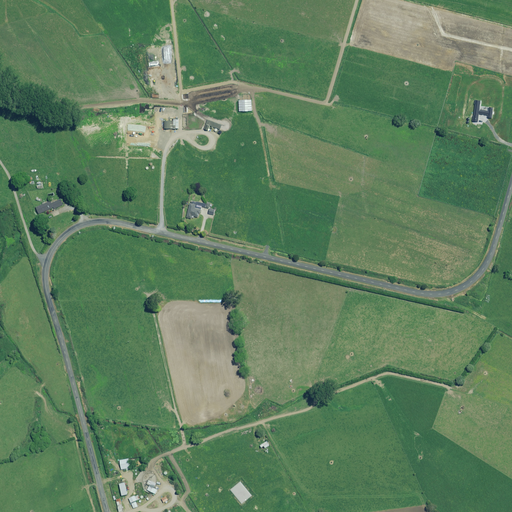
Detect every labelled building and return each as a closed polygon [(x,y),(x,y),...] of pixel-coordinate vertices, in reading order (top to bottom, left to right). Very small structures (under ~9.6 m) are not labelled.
[(243,111),(243,112),(249,111),(252,111),(252,100),(239,100),(239,112),(243,111)] [(170,121),(170,129),(179,129),(179,118),(174,118),(174,121),(170,121)] [(204,129),(209,131),(210,129),(209,129),(210,126),(212,126),(211,128),(213,129),(214,127),(220,129),(222,125),(208,120),(204,129)] [(165,144),(165,132),(155,132),(155,144),(165,144)] [(64,205),(61,199),(50,204),(49,202),(36,208),(39,214),(54,207),(55,209),(64,205)] [(201,214),(202,208),(202,207),(209,209),(210,203),(207,202),(206,204),(193,201),(193,204),(190,203),(187,218),(192,219),(192,217),(194,218),(194,216),(198,217),(199,214),(201,214)] [(270,446),(267,441),(261,446),(263,450),(270,446)] [(130,468),(129,459),(120,460),(121,469),(124,469),(130,468)] [(156,484),(149,480),(147,484),(150,486),(148,490),(156,494),(158,490),(154,488),(156,484)] [(128,495),(125,483),(120,484),(122,496),(128,495)]
